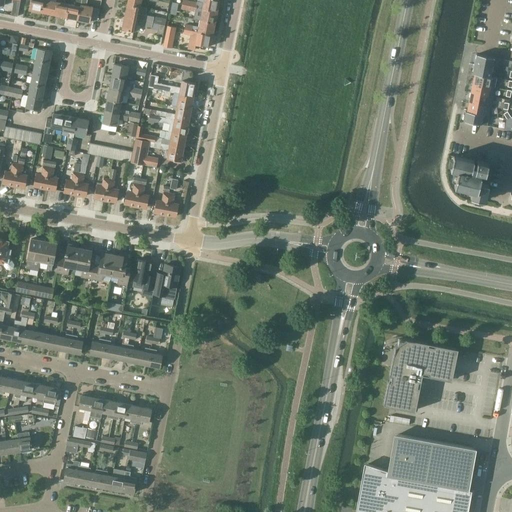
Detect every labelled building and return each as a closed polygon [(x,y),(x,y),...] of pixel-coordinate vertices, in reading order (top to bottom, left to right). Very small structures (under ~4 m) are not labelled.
[(40,11),(41,12),(43,0),(30,0),(29,9),(33,10),(34,12),(39,13),(40,11)] [(43,0),(41,12),(53,14),(56,0),(51,0),(50,0),(43,0)] [(56,0),(53,14),(66,17),(69,4),(62,2),(61,0),(56,0)] [(66,17),(78,19),(81,0),(75,0),(75,5),(69,4),(66,17)] [(81,0),(78,19),(82,20),(83,22),(88,23),(89,21),(90,22),(93,7),(86,5),(87,0),(81,0)] [(184,0),(183,0),(183,4),(217,11),(219,0),(203,0),(203,3),(199,2),(198,3),(184,0)] [(127,3),(125,16),(153,22),(159,23),(165,25),(166,19),(145,15),(146,8),(140,6),(127,3)] [(201,13),(200,19),(215,23),(217,11),(183,4),(182,8),(197,11),(196,12),(201,13)] [(153,22),(125,16),(122,28),(135,31),(136,24),(152,27),(153,22)] [(200,19),(198,31),(213,34),(215,23),(200,19)] [(159,23),(157,35),(163,36),(165,25),(159,23)] [(165,37),(171,38),(174,26),(168,25),(165,37)] [(213,34),(198,31),(192,30),(185,29),(184,33),(191,35),(188,48),(195,49),(196,43),(210,46),(213,34)] [(18,43),(19,36),(12,35),(10,42),(13,42),(18,43)] [(0,51),(15,55),(18,43),(13,42),(11,47),(0,45),(0,51)] [(35,60),(50,63),(52,50),(38,47),(35,60)] [(477,54),(475,64),(492,67),(498,69),(500,59),(477,54)] [(35,60),(33,71),(47,74),(50,63),(35,60)] [(114,63),(112,75),(126,78),(129,66),(114,63)] [(490,77),(490,76),(492,67),(475,64),(473,73),(490,77)] [(135,80),(138,80),(144,82),(147,69),(138,68),(135,80)] [(33,71),(30,83),(45,86),(47,74),(33,71)] [(474,74),(472,83),(495,87),(496,78),(490,76),(490,77),(473,73),(473,74),(474,74)] [(112,75),(110,87),(142,93),(143,89),(125,85),(126,78),(112,75)] [(149,87),(194,95),(196,82),(182,80),(181,88),(157,83),(158,76),(151,75),(149,87)] [(30,83),(28,95),(43,98),(45,86),(30,83)] [(493,97),(493,96),(495,87),(472,83),(471,93),(493,97)] [(11,87),(9,97),(15,98),(17,88),(11,87)] [(110,87),(107,98),(122,101),(123,94),(141,97),(142,93),(110,87)] [(177,106),(191,108),(194,95),(149,87),(148,92),(179,98),(177,106)] [(17,88),(15,98),(21,99),(22,94),(23,90),(17,88)] [(471,93),(469,102),(491,106),(493,97),(471,93)] [(43,98),(28,95),(26,107),(40,110),(43,98)] [(107,98),(105,110),(140,117),(141,113),(120,109),(122,101),(107,98)] [(466,111),(489,116),(491,106),(469,102),(467,111),(466,111)] [(156,115),(189,121),(191,108),(177,106),(176,115),(157,111),(156,115)] [(140,117),(105,110),(102,122),(117,125),(118,118),(139,122),(140,117)] [(489,116),(466,111),(464,121),(487,125),(489,116)] [(55,128),(62,130),(65,115),(54,112),(53,113),(53,112),(52,119),(47,118),(44,132),(43,141),(48,142),(50,133),(54,134),(55,128)] [(169,131),(186,134),(189,121),(156,115),(150,114),(149,119),(170,123),(169,131)] [(73,138),(77,117),(65,115),(62,130),(69,131),(68,137),(69,137),(73,138)] [(89,119),(77,117),(73,138),(75,132),(86,134),(89,120),(89,119)] [(131,125),(129,134),(136,136),(137,129),(138,127),(131,125)] [(3,137),(10,138),(12,127),(6,126),(3,137)] [(10,138),(15,139),(18,128),(12,127),(10,138)] [(15,139),(21,140),(24,129),(18,128),(15,139)] [(21,140),(27,142),(30,131),(24,129),(21,140)] [(184,147),(185,142),(187,141),(188,136),(186,135),(186,134),(169,131),(166,130),(165,139),(141,134),(142,130),(137,129),(136,136),(136,138),(145,140),(150,141),(154,142),(155,142),(184,147)] [(27,142),(33,143),(36,132),(30,131),(27,142)] [(36,132),(33,143),(40,144),(42,133),(36,132)] [(145,165),(149,146),(150,141),(145,140),(136,138),(133,151),(131,162),(145,165)] [(8,139),(6,149),(20,151),(22,141),(8,139)] [(184,154),(182,153),(184,147),(155,142),(154,142),(150,141),(149,146),(166,150),(164,157),(174,159),(174,162),(181,163),(183,161),(184,154)] [(88,153),(94,155),(96,144),(90,142),(88,153)] [(94,155),(100,156),(102,145),(96,144),(94,155)] [(100,156),(106,157),(108,146),(102,145),(100,156)] [(106,157),(112,158),(114,147),(108,146),(106,157)] [(112,158),(118,160),(120,149),(114,147),(112,158)] [(118,160),(124,161),(127,150),(120,149),(118,160)] [(127,150),(124,161),(131,162),(133,151),(127,150)] [(476,166),(473,166),(474,160),(454,156),(450,169),(458,171),(454,186),(473,190),(471,197),(485,201),(489,184),(479,182),(481,172),(486,173),(488,163),(477,160),(476,166)] [(96,167),(103,168),(105,158),(98,157),(96,167)] [(3,183),(14,185),(18,164),(13,163),(11,172),(5,171),(3,183)] [(18,164),(14,185),(25,187),(27,175),(22,174),(23,165),(18,164)] [(45,188),(49,167),(43,166),(42,175),(36,174),(34,185),(45,188)] [(54,168),(49,167),(45,188),(56,190),(58,178),(52,177),(54,168)] [(111,169),(109,178),(105,199),(117,201),(119,190),(113,189),(116,170),(111,169)] [(64,191),(75,193),(79,173),(74,171),(72,181),(66,180),(64,191)] [(79,173),(75,193),(86,196),(89,184),(83,183),(85,174),(79,173)] [(94,197),(105,199),(109,178),(104,177),(103,184),(97,183),(94,197)] [(125,203),(136,205),(141,179),(135,178),(133,193),(127,192),(125,203)] [(141,179),(136,205),(147,207),(149,196),(143,195),(146,180),(141,179)] [(154,212),(165,214),(169,193),(164,192),(162,201),(156,200),(154,212)] [(169,193),(165,214),(177,216),(179,205),(173,203),(175,194),(169,193)] [(0,262),(3,263),(4,265),(6,268),(10,269),(13,267),(14,263),(12,260),(9,259),(11,249),(7,248),(8,240),(0,238),(0,262)] [(31,238),(25,268),(38,270),(40,260),(44,241),(31,238)] [(44,241),(40,260),(48,262),(46,269),(52,270),(57,243),(44,241)] [(59,256),(56,272),(67,274),(69,267),(76,268),(79,247),(76,247),(76,245),(68,243),(68,244),(66,254),(65,254),(64,257),(59,256)] [(79,247),(76,268),(83,269),(81,276),(92,278),(94,265),(95,263),(89,262),(92,248),(86,247),(86,248),(79,247)] [(92,278),(91,281),(96,282),(97,279),(101,280),(101,279),(110,281),(115,254),(109,253),(108,251),(104,251),(102,252),(99,266),(94,265),(92,278)] [(115,254),(110,281),(118,282),(118,283),(122,284),(122,287),(127,288),(130,272),(125,271),(128,257),(126,255),(122,254),(121,255),(115,254)] [(139,259),(133,286),(143,288),(153,290),(156,276),(150,275),(152,261),(139,259)] [(164,274),(158,272),(154,294),(175,298),(180,267),(166,264),(164,274)] [(16,290),(34,294),(36,284),(18,281),(16,290)] [(36,284),(34,294),(51,297),(53,288),(36,284)] [(7,307),(5,307),(4,312),(11,314),(15,294),(10,293),(7,307)] [(11,339),(23,342),(25,329),(28,317),(29,312),(22,310),(21,316),(22,316),(21,321),(15,319),(14,327),(13,327),(11,339)] [(0,333),(0,336),(11,339),(13,327),(2,324),(0,333)] [(23,342),(34,344),(37,331),(25,329),(23,342)] [(34,344),(46,346),(48,334),(37,331),(34,344)] [(46,346),(57,348),(60,336),(48,334),(46,346)] [(57,348),(68,351),(72,335),(66,334),(66,337),(60,336),(57,348)] [(72,335),(68,351),(80,353),(83,340),(76,339),(77,336),(72,335)] [(90,353),(101,356),(105,340),(99,339),(99,342),(92,341),(90,353)] [(414,410),(415,408),(419,387),(417,386),(418,380),(420,381),(422,371),(428,372),(428,375),(451,380),(452,377),(451,377),(452,371),(453,372),(456,356),(455,356),(456,350),(457,350),(458,348),(434,343),(434,346),(428,345),(429,342),(413,339),(413,341),(399,339),(394,359),(392,359),(389,374),(391,375),(390,381),(388,380),(383,404),(385,404),(385,403),(391,404),(391,405),(406,408),(407,407),(412,408),(412,410),(414,410)] [(101,356),(113,358),(115,345),(109,344),(110,341),(105,340),(101,356)] [(113,358),(124,360),(128,344),(122,343),(122,347),(115,345),(113,358)] [(124,360),(136,363),(138,350),(132,349),(133,345),(128,344),(124,360)] [(136,363),(147,365),(151,348),(145,347),(144,351),(138,350),(136,363)] [(151,348),(147,365),(159,367),(162,355),(156,353),(156,349),(151,348)] [(4,390),(10,391),(12,378),(1,376),(0,380),(0,393),(4,395),(4,390)] [(15,397),(21,398),(24,381),(12,378),(10,391),(16,392),(15,397)] [(28,395),(33,396),(35,383),(24,381),(21,398),(20,400),(26,402),(28,395)] [(37,402),(43,403),(47,385),(35,383),(33,396),(38,397),(37,402)] [(47,385),(43,403),(55,405),(59,388),(47,385)] [(89,421),(89,420),(91,410),(93,397),(89,396),(88,394),(83,393),(83,395),(82,395),(79,407),(85,408),(83,420),(89,421)] [(102,412),(105,399),(105,397),(99,396),(98,398),(93,397),(91,410),(90,416),(101,418),(102,412)] [(107,418),(113,419),(114,414),(117,402),(105,399),(102,412),(108,413),(107,418)] [(120,416),(126,417),(128,404),(117,402),(114,414),(113,419),(119,420),(120,416)] [(130,422),(136,423),(139,406),(128,404),(126,417),(131,418),(130,422)] [(139,406),(136,423),(142,424),(142,420),(149,422),(151,409),(139,406)] [(73,436),(85,438),(85,437),(86,433),(87,430),(87,428),(82,427),(77,426),(75,426),(73,436)] [(86,433),(85,437),(87,437),(86,438),(91,439),(91,438),(94,439),(95,432),(87,430),(86,433)] [(30,432),(17,434),(20,451),(32,449),(31,446),(39,445),(38,435),(31,436),(30,432)] [(12,439),(6,440),(8,452),(20,451),(17,434),(11,435),(12,439)] [(365,479),(366,479),(360,511),(368,511),(463,511),(467,489),(463,488),(470,448),(471,449),(471,447),(399,434),(392,472),(368,464),(365,479)] [(77,445),(83,446),(84,441),(68,437),(66,445),(77,447),(77,445)] [(6,440),(0,440),(0,453),(8,452),(6,440)] [(95,443),(84,441),(83,446),(89,447),(88,451),(94,452),(95,443)] [(130,450),(129,455),(129,459),(140,461),(142,452),(130,450)] [(64,480),(76,482),(78,469),(79,465),(79,461),(74,460),(73,464),(67,463),(66,467),(64,480)] [(79,465),(78,469),(76,482),(87,484),(89,471),(90,468),(86,467),(79,465)] [(113,476),(110,489),(122,491),(126,470),(120,469),(114,468),(113,476)] [(87,484),(99,486),(101,474),(102,470),(97,469),(96,473),(89,471),(87,484)] [(99,486),(110,489),(113,476),(108,475),(108,472),(102,470),(101,474),(99,486)] [(126,470),(122,491),(133,493),(136,477),(130,476),(130,471),(126,470)]
